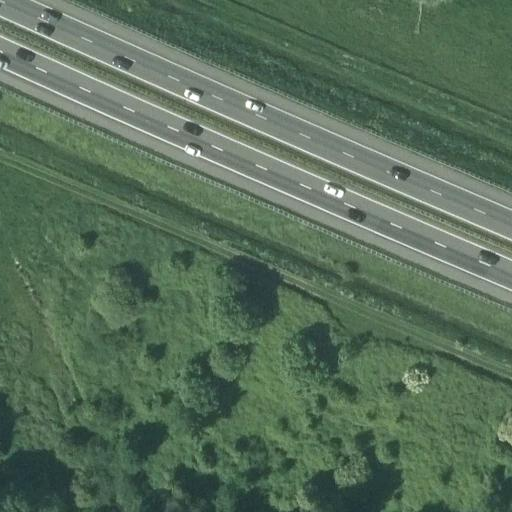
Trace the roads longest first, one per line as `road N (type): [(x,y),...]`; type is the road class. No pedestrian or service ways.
road 1 (motorway): [(0,62),(511,288)]
road 2 (motorway): [(511,229),(0,6)]
